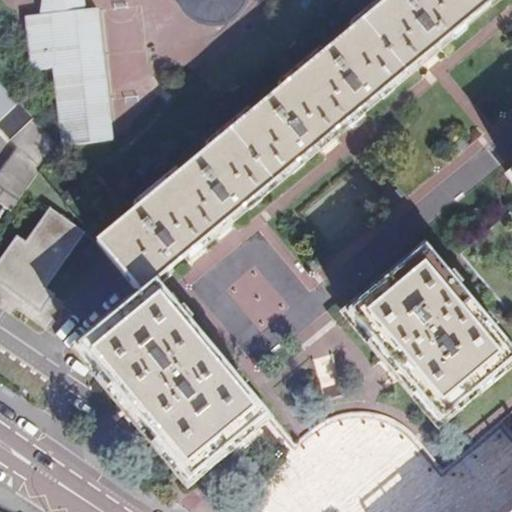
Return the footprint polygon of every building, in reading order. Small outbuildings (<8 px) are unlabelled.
[(62,67),(68,145),(111,142),(102,10),(91,10),(89,0),(59,0),(60,12),(37,14),(42,67),(62,67)] [(485,0),(389,0),(287,85),(97,244),(112,263),(129,282),(140,296),(154,287),(184,261),(192,254),(217,233),(321,147),(334,135),(348,124),(426,58),(439,48),(490,5),(485,0)] [(0,204),(10,211),(36,174),(58,144),(0,81),(0,131),(17,150),(0,175),(0,204)] [(511,167),(242,394),(263,419),(270,417),(295,448),(312,433),(322,425),(337,419),(354,415),(373,418),(391,422),(406,432),(419,445),(441,474),(511,413),(511,167)] [(0,283),(15,294),(42,310),(55,293),(47,288),(85,232),(52,209),(29,245),(19,239),(0,268),(0,283)] [(190,331),(154,287),(76,351),(107,388),(121,404),(126,411),(132,417),(188,482),(225,451),(263,419),(242,394),(207,352),(197,340),(190,331)]
